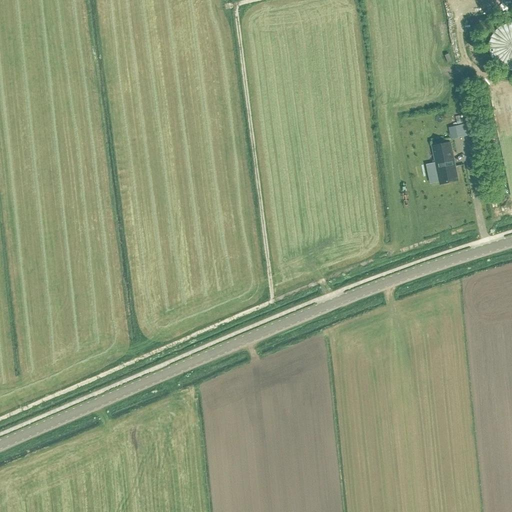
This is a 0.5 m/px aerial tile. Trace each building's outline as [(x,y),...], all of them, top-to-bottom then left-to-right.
[(511,22),(507,23),(500,26),(494,31),(490,38),(488,45),(489,53),(492,59),(497,65),(504,69),(511,71),(511,70),(511,22)] [(494,116),(502,114),(498,97),(483,100),(473,102),(477,119),(489,117),(490,123),(495,122),(494,116)] [(460,125),(452,127),(454,139),(462,137),(460,125)] [(450,143),(432,147),(435,162),(438,162),(439,169),(436,169),(440,185),(458,181),(455,166),(454,166),(452,159),(453,159),(450,143)] [(511,196),(511,187),(508,176),(496,181),(499,190),(500,190),(504,199),(511,196)]
